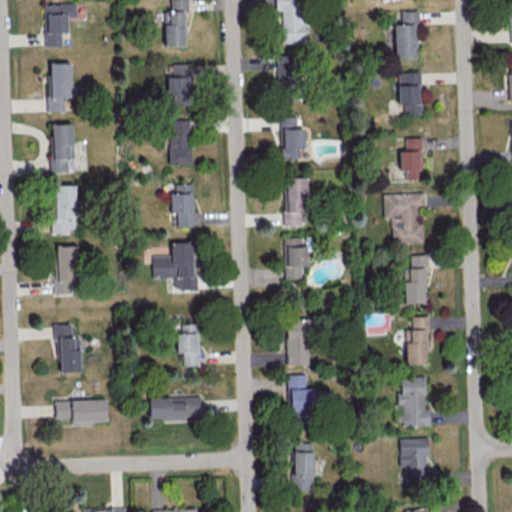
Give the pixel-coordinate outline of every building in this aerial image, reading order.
[(168,0),(169,10),(162,10),(163,45),(184,44),(183,0),(168,0)] [(303,42),(301,0),(273,0),(274,10),(280,9),(280,42),(303,42)] [(60,45),(60,32),(66,32),(65,16),(74,16),(74,3),(42,3),(43,45),(60,45)] [(417,10),(399,10),(400,23),(392,24),(393,59),(415,58),(413,22),(417,22),(417,10)] [(275,53),(276,86),(298,85),(297,52),(275,53)] [(64,110),(63,97),(70,96),(69,62),(48,62),(49,95),(45,95),(45,111),(64,110)] [(167,76),(168,104),(189,103),(187,62),(171,63),(171,76),(167,76)] [(418,71),(396,71),(397,103),(402,103),(403,112),(419,112),(418,71)] [(294,126),(294,116),(277,116),(278,127),(294,126)] [(188,163),(189,119),(168,118),(167,163),(188,163)] [(48,171),(72,170),(70,122),(50,123),(51,157),(47,157),(48,171)] [(301,127),(279,128),(280,157),(297,157),(297,147),(302,147),(301,127)] [(398,169),(404,169),(404,178),(421,178),(420,136),(403,137),(403,149),(398,149),(398,169)] [(305,177),(284,176),(283,209),(281,209),(281,224),(298,225),(299,211),(304,211),(305,177)] [(168,212),(175,212),(175,226),(192,226),(191,183),(173,183),(173,192),(168,192),(168,212)] [(74,231),(73,184),(53,184),(53,219),(49,219),(50,232),(74,231)] [(382,217),(390,217),(390,242),(421,241),(420,207),(423,207),(423,192),(381,193),(382,217)] [(305,265),(304,244),(302,244),(302,236),(282,237),(283,278),(299,278),(299,265),(305,265)] [(150,277),(172,276),(172,289),(195,288),(195,275),(191,275),(190,241),(169,241),(169,254),(150,254),(150,277)] [(56,280),(52,280),(52,293),(75,293),(73,244),(55,245),(56,280)] [(402,302),(425,302),(424,253),(408,254),(408,267),(402,267),(402,302)] [(426,363),(425,315),(410,315),(410,329),(403,329),(404,363),(426,363)] [(285,364),(308,363),(306,318),(283,319),(285,364)] [(76,370),(75,323),(52,324),(52,339),(57,339),(58,371),(76,370)] [(181,365),(197,365),(197,323),(179,323),(179,333),(174,333),(174,352),(181,352),(181,365)] [(288,409),(313,408),(312,387),(304,387),(304,373),(286,374),(288,409)] [(423,376),(400,376),(399,392),(396,392),(395,403),(400,403),(399,424),(428,425),(428,408),(423,408),(423,376)] [(147,396),(148,418),(198,417),(198,395),(147,396)] [(104,398),(53,400),(54,418),(69,417),(69,421),(105,420),(104,398)] [(425,437),(397,437),(398,465),(402,465),(403,479),(426,479),(425,437)] [(291,489),(311,489),(310,442),(291,442),(291,489)]
